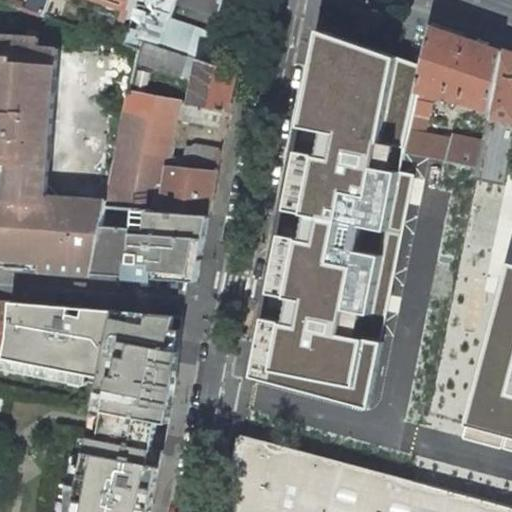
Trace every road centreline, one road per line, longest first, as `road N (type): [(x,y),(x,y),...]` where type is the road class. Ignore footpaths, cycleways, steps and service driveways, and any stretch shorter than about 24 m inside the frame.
road 1 (residential): [(285,0),(231,312)]
road 2 (residential): [(0,290),(22,279),(106,286),(122,301),(231,312)]
road 3 (residential): [(231,312),(191,511)]
